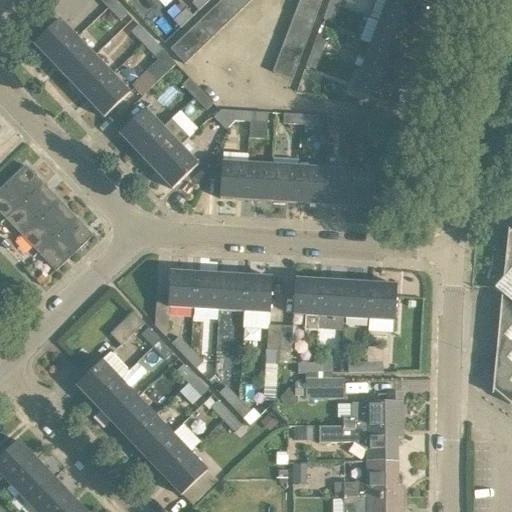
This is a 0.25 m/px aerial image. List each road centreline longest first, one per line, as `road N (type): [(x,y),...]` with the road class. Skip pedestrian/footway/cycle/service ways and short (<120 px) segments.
road 1 (residential): [(453,255),(145,235)]
road 2 (residential): [(450,511),(453,255)]
road 3 (residential): [(453,255),(477,143),(511,52)]
road 4 (residential): [(145,235),(0,86)]
road 5 (residential): [(2,370),(145,235)]
road 6 (residential): [(133,511),(2,370)]
